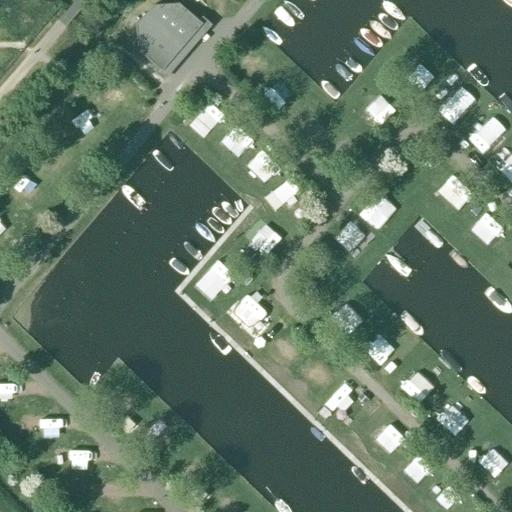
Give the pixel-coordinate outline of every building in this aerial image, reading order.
[(161,73),(201,26),(177,6),(151,8),(135,27),(137,52),(161,73)] [(113,72),(117,67),(108,61),(105,65),(113,72)] [(201,132),(218,107),(203,97),(187,122),(201,132)] [(437,190),(458,212),(475,195),(454,173),(437,190)] [(379,191),(359,212),(377,229),(397,208),(379,191)] [(343,246),(359,223),(351,217),(335,241),(343,246)] [(212,300),(236,276),(220,260),(196,283),(212,300)] [(344,383),(324,404),(341,420),(361,399),(344,383)] [(400,466),(413,480),(427,467),(414,453),(400,466)]
